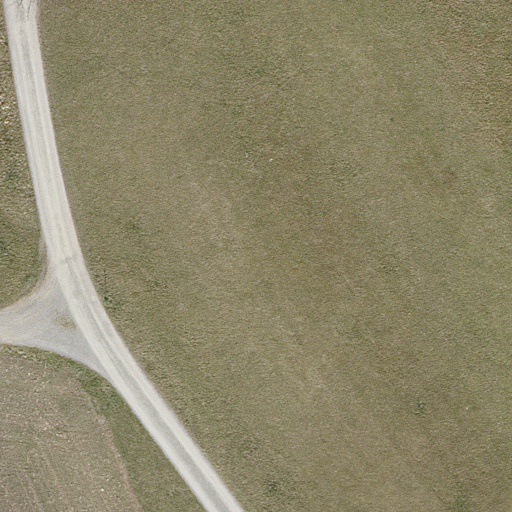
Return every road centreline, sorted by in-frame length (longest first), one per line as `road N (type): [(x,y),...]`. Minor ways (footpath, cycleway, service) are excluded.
road 1 (track): [(103,357),(59,265),(10,0)]
road 2 (track): [(103,357),(217,511)]
